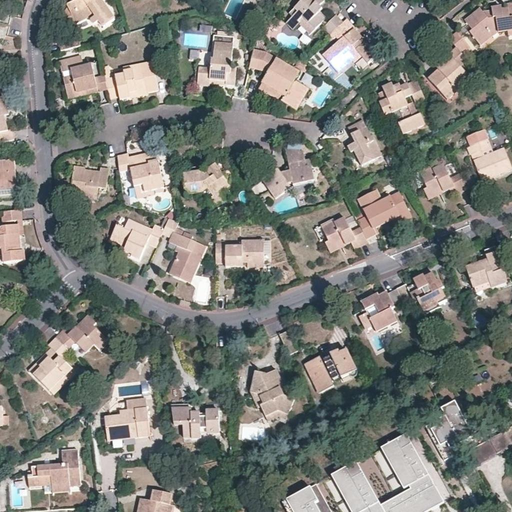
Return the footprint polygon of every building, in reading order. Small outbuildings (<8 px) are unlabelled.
[(69,7),(77,23),(95,15),(104,28),(115,20),(101,0),(76,0),(68,4),(69,7)] [(315,20),(311,24),(316,28),(327,18),(322,13),(320,14),(318,11),(322,6),(327,2),(324,0),(299,0),(301,3),(290,15),(293,18),(288,23),(295,31),(301,25),(298,21),(303,16),(307,13),(315,20)] [(511,33),(511,4),(507,5),(507,10),(501,11),(492,13),(485,14),(482,10),(467,23),(473,32),(471,34),(480,44),(491,35),(489,32),(495,27),(507,26),(509,34),(511,33)] [(71,26),(77,23),(69,7),(67,10),(66,14),(71,26)] [(303,16),(311,24),(315,20),(307,13),(303,16)] [(334,33),(345,23),(338,15),(324,28),(332,35),(334,33)] [(358,27),(349,18),(345,23),(334,33),(338,38),(342,35),(344,37),(331,50),(334,53),(346,67),(353,61),(355,63),(363,56),(370,63),(379,55),(375,49),(375,48),(368,40),(367,41),(363,45),(359,41),(364,37),(356,29),(358,27)] [(458,47),(463,53),(471,45),(459,30),(450,38),(458,47)] [(61,40),(63,50),(83,46),(81,36),(61,40)] [(211,71),(210,84),(227,85),(226,88),(235,88),(237,71),(231,71),(233,47),(215,45),(214,62),(211,62),(211,71)] [(443,90),(450,98),(458,91),(456,89),(463,83),(465,85),(473,79),(472,78),(462,66),(469,60),(467,58),(463,53),(458,47),(454,51),(450,54),(452,56),(428,78),(440,92),(443,90)] [(298,83),(303,74),(267,52),(255,50),(251,69),(265,72),(270,75),(264,84),(288,97),(284,103),(298,111),(310,90),(298,83)] [(191,51),(191,61),(201,61),(200,51),(191,51)] [(98,86),(96,79),(93,66),(86,68),(83,57),(61,62),(64,73),(73,71),(75,78),(65,80),(68,93),(98,86)] [(160,89),(153,61),(143,63),(144,67),(125,71),(125,72),(117,74),(116,76),(108,78),(112,98),(121,96),(122,100),(132,98),(131,93),(140,91),(140,89),(148,88),(149,92),(160,89)] [(362,61),(355,68),(361,75),(368,68),(362,61)] [(211,71),(199,70),(198,88),(210,89),(210,84),(211,71)] [(312,88),(316,80),(305,75),(301,83),(312,88)] [(108,78),(107,76),(96,79),(98,86),(99,93),(110,91),(108,78)] [(416,106),(426,101),(418,82),(408,87),(416,106)] [(456,89),(458,91),(465,85),(463,83),(456,89)] [(288,97),(264,84),(261,90),(276,98),(284,103),(288,97)] [(406,122),(411,133),(427,125),(421,110),(418,111),(416,106),(408,87),(402,89),(401,86),(399,87),(395,88),(394,85),(384,89),(385,92),(381,95),(384,103),(382,104),(387,117),(402,111),(406,122)] [(90,95),(99,93),(98,86),(68,93),(70,100),(90,95)] [(131,93),(132,98),(135,97),(149,94),(149,92),(148,88),(140,89),(140,91),(131,93)] [(448,100),(450,98),(443,90),(440,92),(448,100)] [(5,118),(10,117),(5,98),(0,99),(0,145),(15,141),(12,132),(9,133),(7,125),(5,118)] [(382,157),(364,121),(349,129),(356,144),(352,146),(349,148),(352,154),(355,152),(363,167),(382,157)] [(406,135),(411,133),(406,122),(401,124),(406,135)] [(498,169),(500,173),(511,167),(511,163),(506,150),(493,155),(486,158),(483,151),(490,148),(487,140),(470,148),(482,176),(498,169)] [(139,151),(139,142),(128,141),(128,151),(139,151)] [(486,158),(493,155),(490,148),(483,151),(486,158)] [(294,183),(316,179),(312,160),(308,160),(306,152),(288,150),(291,170),(285,171),(281,172),(279,168),(263,179),(277,198),(293,187),(291,183),(294,182),(294,183)] [(119,155),(121,171),(132,170),(135,187),(145,185),(146,192),(156,191),(165,189),(160,156),(149,157),(149,158),(139,160),(138,155),(130,156),(129,153),(119,155)] [(0,196),(1,196),(20,194),(18,179),(16,161),(0,162),(0,196)] [(468,190),(461,176),(452,180),(445,166),(435,171),(433,169),(421,175),(426,186),(428,189),(425,191),(430,200),(439,196),(450,191),(454,197),(468,190)] [(109,191),(111,171),(103,169),(102,176),(87,174),(88,169),(85,169),(76,168),(74,183),(58,181),(59,197),(72,198),(72,193),(84,195),(100,196),(101,190),(109,191)] [(240,188),(248,183),(239,170),(231,175),(228,173),(226,175),(222,170),(211,168),(206,172),(184,174),(187,195),(203,194),(208,190),(214,198),(225,190),(232,186),(230,183),(234,181),(240,188)] [(491,177),(500,173),(498,169),(482,176),(484,180),(491,177)] [(426,186),(421,175),(414,178),(420,189),(426,186)] [(145,185),(135,187),(137,198),(156,196),(156,191),(146,192),(145,185)] [(225,191),(225,190),(214,198),(208,190),(203,194),(213,207),(229,196),(225,191)] [(369,218),(360,222),(363,228),(368,240),(381,234),(379,228),(387,224),(392,222),(411,213),(402,193),(384,201),(380,192),(361,201),(369,218)] [(24,210),(3,212),(4,221),(24,219),(24,210)] [(413,219),(411,213),(392,222),(395,228),(413,219)] [(335,221),(322,228),(328,240),(330,242),(327,244),(332,254),(341,249),(352,244),(355,250),(370,243),(368,240),(363,228),(355,232),(347,218),(337,223),(335,221)] [(180,223),(171,219),(166,230),(164,234),(173,238),(172,242),(180,246),(178,251),(181,253),(176,266),(172,274),(193,283),(209,247),(193,240),(194,237),(186,233),(184,236),(176,232),(180,223)] [(164,234),(166,230),(156,227),(154,230),(130,221),(126,229),(118,226),(113,238),(138,248),(134,257),(142,261),(146,253),(149,245),(158,249),(164,234)] [(0,247),(4,247),(21,246),(23,246),(20,224),(0,226),(1,236),(0,235),(0,247)] [(322,228),(316,231),(322,243),(328,240),(322,228)] [(138,248),(113,238),(111,243),(127,250),(125,257),(132,261),(134,257),(138,248)] [(218,244),(218,265),(228,265),(228,268),(235,268),(247,268),(247,265),(250,264),(268,264),(268,247),(258,247),(258,242),(245,242),(245,244),(245,248),(228,248),(228,244),(218,244)] [(506,245),(506,243),(486,251),(488,260),(473,265),(467,268),(475,288),(492,281),(494,286),(494,287),(509,281),(503,266),(511,262),(511,260),(511,258),(506,245)] [(21,251),(5,253),(6,262),(28,260),(27,250),(21,251)] [(268,264),(250,264),(251,275),(268,274),(268,264)] [(404,302),(406,307),(415,303),(416,304),(419,302),(427,315),(441,307),(439,305),(437,301),(446,297),(441,290),(444,288),(440,280),(437,281),(432,273),(421,278),(418,280),(419,283),(416,285),(414,283),(407,287),(405,284),(396,289),(404,302)] [(492,281),(475,288),(476,292),(494,286),(492,281)] [(392,309),(395,307),(404,302),(396,289),(395,288),(387,292),(376,298),(374,300),(372,298),(362,303),(367,314),(360,318),(366,330),(374,326),(377,331),(398,320),(392,309)] [(69,329),(59,338),(71,350),(77,344),(88,354),(95,346),(98,349),(108,340),(96,328),(98,325),(91,317),(82,326),(74,334),(69,329)] [(300,350),(291,330),(281,334),(291,354),(292,354),(300,350)] [(66,360),(73,352),(71,350),(59,338),(51,346),(54,349),(60,356),(55,361),(51,358),(42,367),(42,370),(36,376),(50,392),(67,376),(74,369),(66,360)] [(113,345),(108,340),(98,349),(103,354),(113,345)] [(60,356),(54,349),(42,360),(31,371),(36,376),(42,370),(42,367),(51,358),(55,361),(60,356)] [(351,373),(354,378),(358,377),(360,375),(362,372),(361,369),(349,349),(342,352),(341,351),(340,351),(339,350),(336,351),(334,352),(334,355),(334,357),(336,362),(335,363),(332,358),(330,359),(327,361),(329,366),(328,366),(323,358),(311,364),(309,369),(322,393),(325,393),(339,386),(336,380),(343,376),(351,373)] [(280,411),(290,416),(296,401),(285,396),(282,388),(284,387),(285,386),(286,385),(286,384),(279,370),(276,372),(270,374),(257,372),(252,392),(261,396),(264,407),(262,408),(266,417),(280,411)] [(347,382),(354,378),(351,373),(343,376),(347,382)] [(70,380),(67,376),(50,392),(54,395),(70,380)] [(261,396),(252,392),(250,398),(255,400),(259,408),(262,408),(264,407),(261,396)] [(127,434),(127,439),(129,439),(151,436),(147,409),(146,399),(127,401),(128,411),(121,412),(121,417),(118,417),(111,425),(106,425),(108,436),(127,434)] [(456,401),(443,407),(447,414),(460,408),(456,401)] [(460,408),(447,414),(425,426),(430,436),(436,433),(446,452),(475,436),(460,408)] [(223,432),(221,410),(210,410),(210,415),(204,416),(203,412),(195,413),(194,409),(188,409),(183,410),(183,424),(187,424),(188,434),(196,433),(197,438),(206,438),(205,429),(214,428),(215,432),(222,432),(223,432)] [(288,420),(290,416),(280,411),(266,417),(268,421),(278,419),(279,418),(281,418),(283,419),(285,419),(288,420)] [(111,425),(118,417),(106,419),(106,425),(111,425)] [(511,427),(504,432),(503,431),(471,449),(478,464),(494,455),(511,445),(511,427)] [(330,511),(314,485),(281,504),(285,511),(430,511),(445,504),(405,436),(379,451),(401,490),(407,486),(409,490),(381,506),(356,464),(329,479),(348,511),(330,511)] [(70,484),(71,487),(83,486),(80,450),(63,451),(64,465),(34,467),(35,476),(35,478),(52,477),(53,485),(70,484)] [(237,466),(247,463),(245,455),(235,457),(237,466)] [(51,486),(53,486),(53,485),(52,477),(35,478),(35,476),(31,476),(32,487),(51,486)] [(71,493),(71,487),(70,484),(53,485),(53,486),(54,494),(71,493)] [(170,511),(172,507),(169,506),(172,497),(154,493),(152,497),(151,502),(149,508),(143,507),(141,511),(170,511)] [(149,508),(151,502),(139,499),(136,511),(141,511),(143,507),(149,508)]
